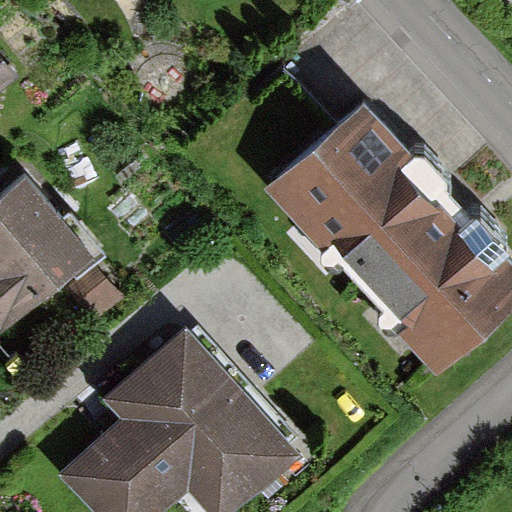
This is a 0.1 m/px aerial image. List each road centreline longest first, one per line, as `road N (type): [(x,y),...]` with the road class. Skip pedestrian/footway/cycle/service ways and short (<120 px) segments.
road 1 (residential): [(392,511),(511,402)]
road 2 (unclassified): [(511,111),(410,0)]
